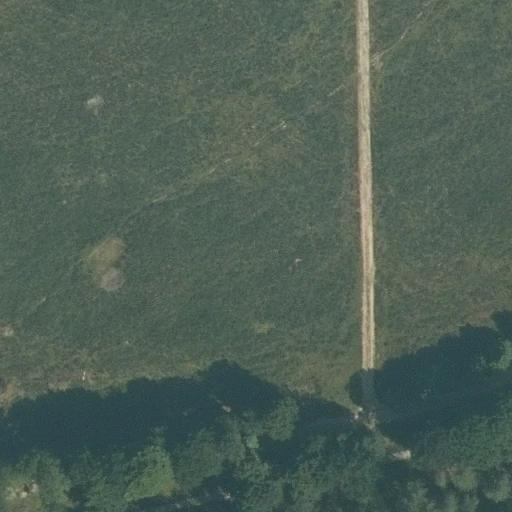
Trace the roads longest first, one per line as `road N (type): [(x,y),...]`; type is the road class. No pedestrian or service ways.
road 1 (track): [(0,495),(370,418),(511,373)]
road 2 (track): [(370,418),(359,0)]
